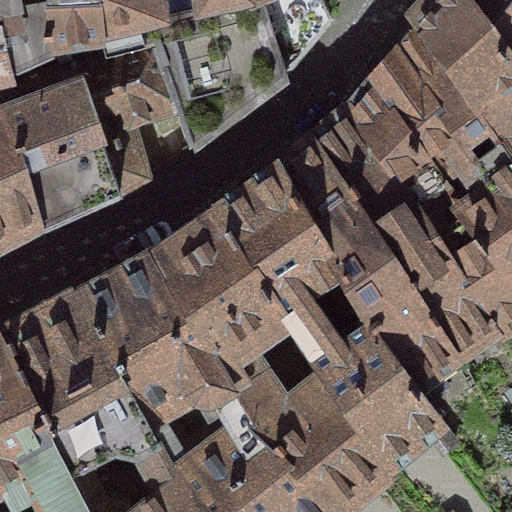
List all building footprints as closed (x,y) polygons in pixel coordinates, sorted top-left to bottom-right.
[(55,48),(47,0),(0,0),(0,16),(9,69),(12,75),(57,53),(55,48)] [(47,0),(55,48),(57,53),(60,63),(72,58),(67,45),(103,40),(105,54),(106,53),(104,34),(100,0),(47,0)] [(100,0),(104,34),(161,21),(161,16),(199,7),(200,12),(243,0),(100,0)] [(104,34),(106,53),(155,42),(193,147),(195,144),(248,105),(286,77),(283,74),(267,5),(254,9),(248,0),(243,0),(200,12),(199,7),(161,16),(161,21),(104,34)] [(323,8),(318,0),(248,0),(254,9),(267,5),(283,74),(306,46),(330,17),(325,6),(323,8)] [(325,6),(331,0),(318,0),(323,8),(325,6)] [(440,0),(436,5),(418,27),(511,162),(511,59),(469,0),(440,0)] [(511,0),(469,0),(511,59),(511,0)] [(0,77),(9,73),(10,76),(12,75),(9,69),(0,16),(0,77)] [(511,162),(418,27),(409,40),(400,52),(498,199),(511,217),(511,162)] [(76,60),(121,190),(145,176),(129,120),(155,113),(175,107),(189,150),(191,149),(193,147),(155,42),(106,53),(105,54),(76,60)] [(511,217),(498,199),(400,52),(389,66),(375,82),(467,221),(511,284),(511,285),(511,217)] [(121,190),(76,60),(74,57),(72,58),(60,63),(0,85),(0,91),(37,227),(82,208),(121,190)] [(502,322),(511,315),(511,285),(511,284),(467,221),(375,82),(364,96),(351,112),(494,328),(496,326),(502,336),(506,333),(506,327),(502,322)] [(37,227),(0,91),(0,246),(9,241),(37,227)] [(315,143),(455,355),(494,328),(351,112),(349,114),(351,116),(335,128),(315,143)] [(455,355),(315,143),(299,156),(278,172),(343,276),(366,326),(403,381),(410,388),(413,386),(455,355)] [(217,215),(288,324),(323,376),(384,464),(438,419),(413,386),(410,388),(403,381),(366,326),(343,276),(278,172),(251,191),(217,215)] [(155,257),(221,371),(261,431),(330,507),(384,464),(323,376),(288,324),(217,215),(186,236),(155,257)] [(323,511),(330,507),(261,431),(221,371),(155,257),(121,276),(80,300),(145,426),(176,480),(200,511),(323,511)] [(200,511),(176,480),(145,426),(80,300),(44,319),(0,342),(83,511),(200,511)] [(0,511),(83,511),(0,342),(0,511)]
